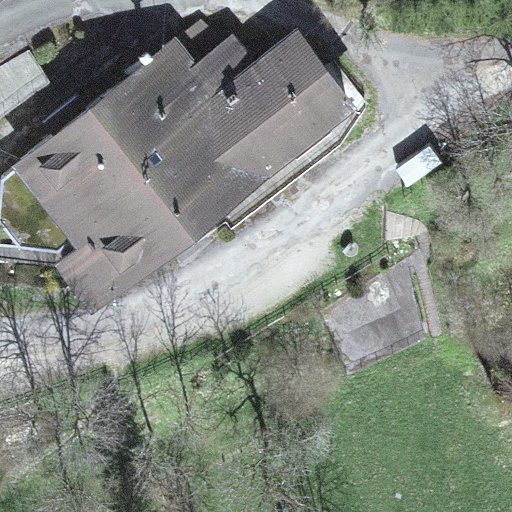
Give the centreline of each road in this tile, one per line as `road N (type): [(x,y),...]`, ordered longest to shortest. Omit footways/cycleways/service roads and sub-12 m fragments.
road 1 (unclassified): [(424,48),(379,162),(339,209),(277,256),(161,305),(0,334)]
road 2 (unclassified): [(206,0),(118,42),(0,159)]
road 3 (unclassified): [(236,0),(424,48)]
